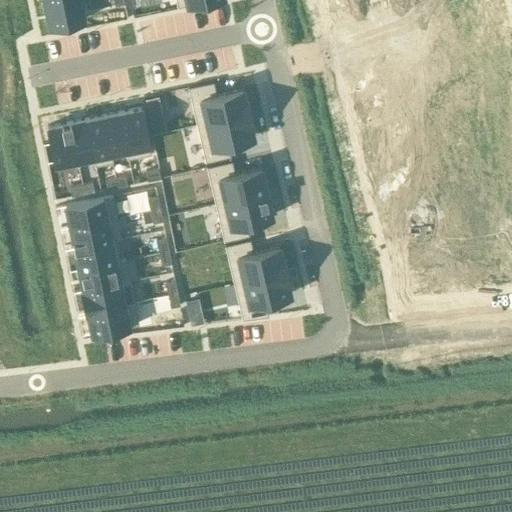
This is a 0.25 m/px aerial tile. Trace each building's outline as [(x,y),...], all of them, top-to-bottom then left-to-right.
[(80,0),(68,0),(45,5),(49,25),(84,17),(80,0)] [(422,0),(412,0),(414,10),(424,9),(422,0)] [(497,0),(468,0),(460,2),(463,18),(500,11),(497,0)] [(424,9),(414,10),(417,23),(427,21),(424,9)] [(500,11),(463,18),(466,35),(503,28),(500,11)] [(503,28),(466,35),(469,51),(506,44),(503,28)] [(429,36),(420,38),(421,48),(431,46),(429,36)] [(506,44),(469,51),(473,73),(510,67),(506,44)] [(431,46),(421,48),(423,58),(433,56),(431,46)] [(443,76),(433,78),(436,90),(446,89),(443,76)] [(511,78),(475,85),(479,108),(511,101),(511,78)] [(213,80),(187,85),(191,98),(215,92),(213,80)] [(215,92),(191,98),(196,122),(249,110),(246,96),(244,97),(242,86),(215,92)] [(389,86),(352,95),(356,113),(393,104),(389,86)] [(428,87),(419,89),(421,101),(431,100),(428,87)] [(446,89),(436,90),(438,103),(448,101),(446,89)] [(431,100),(421,101),(423,114),(433,112),(431,100)] [(511,101),(479,108),(482,124),(511,118),(511,101)] [(393,104),(356,113),(361,132),(398,123),(393,104)] [(141,105),(118,110),(126,147),(125,147),(127,157),(150,152),(141,105)] [(118,110),(102,113),(110,150),(111,150),(125,147),(126,147),(118,110)] [(249,110),(196,122),(202,147),(227,141),(253,135),(251,125),(253,124),(249,110)] [(102,113),(85,116),(93,154),(92,154),(94,163),(113,160),(111,150),(110,150),(102,113)] [(85,116),(69,120),(77,157),(78,157),(92,154),(93,154),(85,116)] [(162,117),(150,120),(153,132),(165,129),(162,117)] [(511,118),(482,124),(485,141),(511,135),(511,118)] [(69,120),(47,124),(56,166),(79,162),(78,157),(77,157),(69,120)] [(452,122),(442,124),(442,125),(444,134),(454,132),(452,122)] [(398,123),(361,132),(365,150),(402,142),(398,123)] [(435,125),(426,126),(428,139),(438,137),(437,131),(435,125)] [(454,132),(444,134),(445,138),(446,144),(456,142),(454,132)] [(511,135),(485,141),(489,162),(511,157),(511,135)] [(438,137),(428,139),(430,152),(440,150),(439,144),(438,137)] [(227,141),(202,147),(205,159),(230,154),(227,141)] [(402,142),(365,150),(370,169),(407,160),(402,142)] [(458,155),(448,157),(449,161),(450,167),(460,165),(458,155)] [(158,160),(161,173),(174,170),(171,157),(158,160)] [(511,157),(489,162),(493,184),(511,180),(511,157)] [(231,159),(206,164),(209,177),(234,171),(231,159)] [(407,160),(370,169),(374,188),(411,179),(407,160)] [(449,161),(439,163),(441,176),(451,174),(450,167),(449,161)] [(234,171),(209,177),(215,201),(266,189),(260,165),(234,171)] [(460,165),(450,167),(451,174),(452,180),(462,178),(460,165)] [(158,166),(145,169),(147,179),(160,176),(158,166)] [(125,173),(115,175),(117,185),(127,183),(125,173)] [(451,174),(441,176),(444,188),(453,187),(452,180),(451,174)] [(115,175),(105,177),(107,187),(117,185),(115,175)] [(411,179),(374,188),(379,206),(416,197),(411,179)] [(92,180),(81,182),(83,192),(94,190),(92,180)] [(81,182),(69,185),(71,194),(83,192),(81,182)] [(266,189),(215,201),(220,226),(246,220),(272,214),(266,189)] [(112,192),(65,202),(69,224),(116,215),(112,192)] [(157,193),(147,195),(150,208),(160,206),(157,193)] [(511,196),(503,198),(505,208),(511,206),(511,196)] [(490,199),(480,201),(481,211),(491,209),(490,199)] [(480,201),(470,202),(471,212),(481,211),(480,201)] [(456,205),(446,207),(448,217),(458,215),(456,205)] [(160,206),(150,208),(152,221),(162,219),(160,206)] [(422,206),(412,209),(414,218),(424,216),(422,206)] [(446,207),(436,210),(438,219),(448,217),(446,207)] [(144,222),(152,221),(150,209),(141,211),(144,222)] [(412,209),(399,211),(401,221),(414,218),(412,209)] [(116,215),(69,224),(74,245),(116,237),(116,238),(121,237),(116,215)] [(246,220),(220,226),(223,238),(249,232),(246,220)] [(166,235),(156,237),(158,250),(168,248),(166,235)] [(511,236),(502,238),(506,276),(511,274),(511,236)] [(116,237),(74,245),(78,267),(120,258),(120,257),(116,238),(116,237)] [(250,237),(224,243),(227,255),(252,249),(250,237)] [(502,238),(486,240),(490,277),(506,276),(502,238)] [(486,240),(469,241),(473,279),(490,277),(486,240)] [(469,241),(452,243),(456,281),(473,279),(469,241)] [(252,249),(227,255),(233,280),(286,267),(283,253),(281,254),(279,243),(252,249)] [(452,243),(431,245),(435,283),(435,284),(456,282),(456,281),(452,243)] [(431,245),(414,247),(418,285),(435,283),(431,245)] [(392,252),(389,252),(391,266),(393,266),(395,287),(418,285),(414,247),(391,249),(392,252)] [(168,248),(158,250),(161,263),(171,261),(168,248)] [(120,258),(78,267),(82,287),(81,287),(81,288),(129,278),(125,256),(120,257),(120,258)] [(286,267),(233,280),(239,304),(264,298),(274,296),(290,292),(288,282),(289,281),(286,267)] [(129,278),(81,288),(85,309),(133,299),(129,278)] [(174,278),(164,280),(167,292),(177,290),(174,278)] [(177,290),(167,292),(170,305),(179,303),(177,290)] [(264,298),(239,304),(241,316),(268,313),(267,310),(264,298)] [(133,299),(85,309),(86,310),(87,310),(91,331),(138,321),(133,299)]
